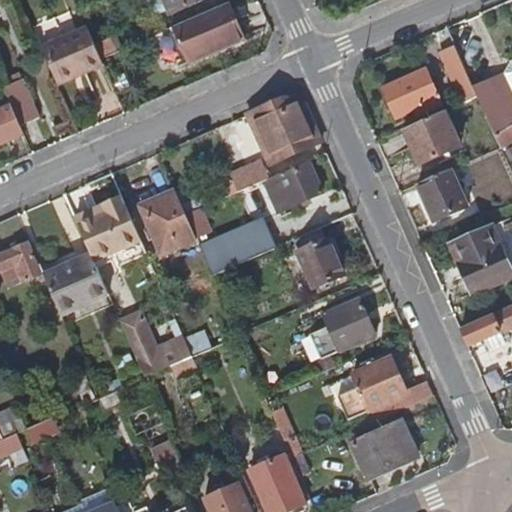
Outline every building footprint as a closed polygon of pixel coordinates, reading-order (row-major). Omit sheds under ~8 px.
[(171,13),(165,0),(156,0),(147,4),(154,21),(171,13)] [(165,0),(171,13),(172,16),(210,0),(165,0)] [(245,44),(230,6),(171,31),(188,68),(245,44)] [(83,78),(105,68),(102,61),(89,31),(42,51),(56,84),(81,74),(83,78)] [(152,39),(140,45),(148,64),(161,59),(152,39)] [(467,77),(456,53),(443,58),(453,83),(467,77)] [(56,84),(58,88),(83,78),(81,74),(56,84)] [(438,104),(425,75),(385,92),(398,121),(414,114),(438,104)] [(511,95),(504,78),(474,92),(478,101),(495,138),(511,128),(511,95)] [(23,83),(4,91),(11,108),(21,130),(39,121),(23,83)] [(283,102),(247,118),(268,166),(323,145),(308,108),(283,102)] [(441,110),(438,104),(414,114),(417,121),(441,110)] [(21,130),(11,108),(0,113),(0,148),(24,138),(21,130)] [(445,115),(406,133),(422,169),(460,151),(445,115)] [(511,128),(495,138),(500,151),(511,144),(511,128)] [(263,186),(264,186),(256,168),(231,178),(239,197),(263,186)] [(278,185),(276,181),(264,186),(263,186),(277,218),(319,201),(309,173),(278,185)] [(453,173),(418,189),(437,228),(470,212),(453,173)] [(196,187),(177,195),(187,218),(203,211),(206,210),(196,187)] [(177,195),(176,193),(143,208),(164,257),(198,243),(197,241),(194,234),(187,218),(177,195)] [(80,232),(91,257),(97,270),(145,249),(126,206),(105,215),(108,220),(80,232)] [(203,211),(187,218),(194,234),(197,241),(213,234),(203,211)] [(105,215),(78,227),(80,232),(108,220),(105,215)] [(467,267),(479,294),(511,279),(511,225),(494,233),(492,230),(451,249),(460,269),(467,267)] [(266,226),(202,253),(214,279),(277,252),(266,226)] [(328,244),(324,232),(297,244),(301,255),(300,256),(317,291),(346,279),(331,242),(328,244)] [(23,277),(27,283),(43,277),(29,245),(0,257),(0,270),(6,284),(23,277)] [(91,257),(45,277),(55,299),(63,318),(109,298),(97,270),(91,257)] [(473,297),(479,294),(467,267),(460,269),(473,297)] [(9,290),(27,283),(23,277),(6,284),(9,290)] [(63,318),(55,299),(43,304),(54,327),(65,323),(63,318)] [(376,340),(360,304),(326,318),(331,329),(312,338),(323,362),(342,355),(376,340)] [(511,309),(462,332),(469,350),(486,342),(491,353),(506,346),(501,336),(511,330),(511,309)] [(120,323),(142,372),(146,381),(172,370),(193,361),(189,352),(186,344),(184,339),(160,350),(144,314),(120,323)] [(189,352),(193,361),(204,356),(214,352),(206,334),(186,344),(189,352)] [(204,356),(193,361),(198,372),(209,366),(204,356)] [(198,372),(193,361),(172,370),(177,382),(198,372)] [(316,380),(337,371),(333,362),(312,370),(316,380)] [(409,399),(392,363),(378,370),(374,363),(361,369),(363,375),(355,378),(370,415),(374,426),(436,400),(431,389),(409,399)] [(125,390),(121,381),(107,387),(111,396),(125,390)] [(336,403),(356,394),(351,382),(330,390),(336,403)] [(99,401),(94,390),(81,395),(86,407),(99,401)] [(16,409),(0,415),(0,432),(1,435),(4,443),(25,434),(23,428),(19,419),(16,409)] [(35,412),(19,419),(23,428),(39,421),(35,412)] [(55,420),(28,432),(34,448),(62,436),(55,420)] [(375,478),(426,456),(412,422),(361,444),(375,478)] [(292,460),(302,456),(292,433),(283,438),(292,460)] [(241,487),(247,485),(228,441),(217,444),(226,464),(220,466),(228,481),(237,477),(241,487)] [(171,473),(183,467),(173,444),(160,449),(171,473)] [(292,460),(301,480),(310,476),(302,456),(292,460)] [(292,511),(305,507),(285,460),(251,474),(267,511),(292,511)] [(251,511),(241,487),(206,501),(211,511),(251,511)]
